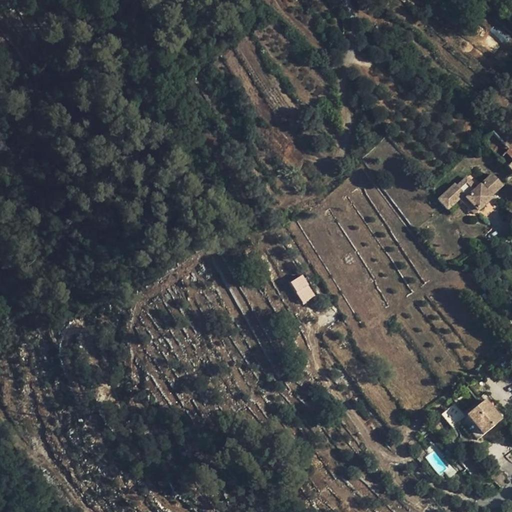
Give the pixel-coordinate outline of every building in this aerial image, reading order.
[(153,146),(141,151),(145,161),(157,156),(153,146)] [(511,153),(509,150),(499,159),(511,173),(511,153)] [(503,185),(492,174),(477,189),(467,178),(457,187),(455,185),(438,200),(447,210),(459,199),(465,199),(478,211),(492,198),(491,196),(503,185)] [(478,211),(465,199),(459,199),(474,215),(478,211)] [(303,304),(316,296),(302,274),(290,282),(303,304)] [(484,322),(479,327),(483,333),(489,328),(484,322)] [(510,358),(505,352),(495,361),(499,366),(506,361),(510,358)] [(510,366),(506,361),(499,366),(504,372),(510,366)] [(477,400),(481,405),(485,401),(489,397),(486,393),(477,400)] [(505,417),(489,397),(485,401),(501,420),(505,417)] [(501,420),(485,401),(481,405),(467,416),(461,421),(477,441),(483,436),(497,424),(501,420)] [(461,421),(467,416),(456,403),(441,415),(452,429),(461,421)] [(510,422),(505,417),(501,420),(497,424),(501,429),(510,422)]
